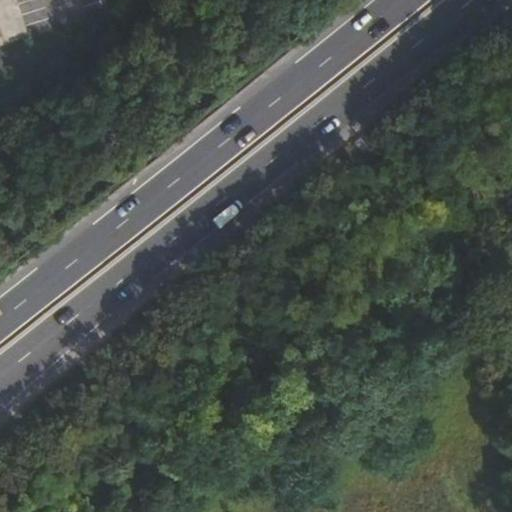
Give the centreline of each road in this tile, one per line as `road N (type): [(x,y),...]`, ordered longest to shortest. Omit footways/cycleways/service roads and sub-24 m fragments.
road 1 (trunk): [(0,389),(483,0)]
road 2 (trunk): [(403,0),(0,324)]
